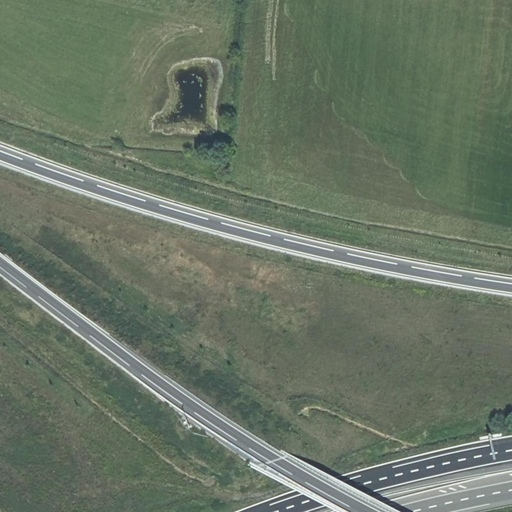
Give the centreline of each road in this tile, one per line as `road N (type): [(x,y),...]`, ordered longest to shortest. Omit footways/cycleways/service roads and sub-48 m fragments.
road 1 (motorway): [(511,289),(203,223),(0,155)]
road 2 (motorway): [(0,261),(172,392),(367,511)]
road 3 (motorway): [(511,451),(281,511)]
